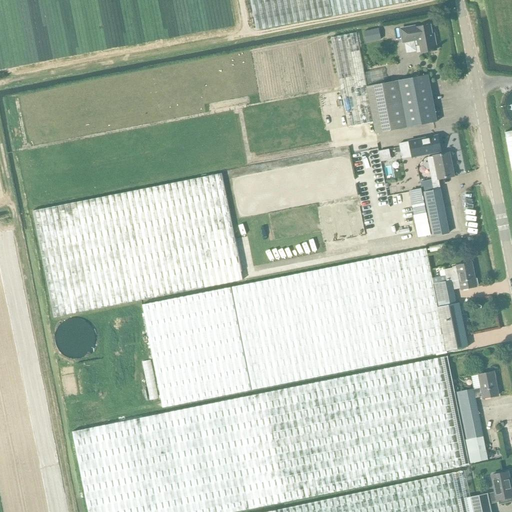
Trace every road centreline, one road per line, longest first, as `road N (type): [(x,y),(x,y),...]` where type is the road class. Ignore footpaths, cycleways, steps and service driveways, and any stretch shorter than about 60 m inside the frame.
road 1 (unclassified): [(511,270),(459,0)]
road 2 (track): [(425,0),(254,34),(240,0)]
